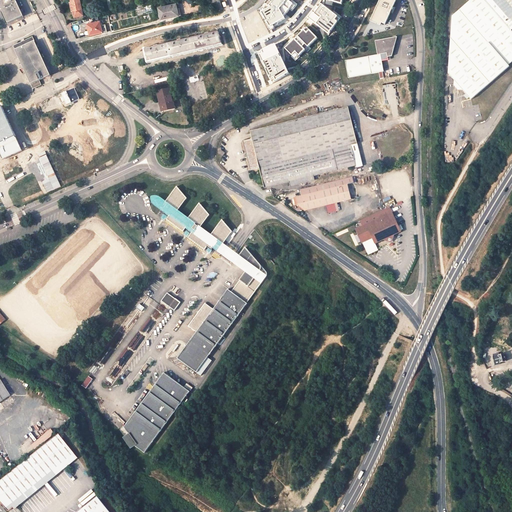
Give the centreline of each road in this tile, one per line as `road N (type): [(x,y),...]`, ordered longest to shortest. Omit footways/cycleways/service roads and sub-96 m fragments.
road 1 (trunk): [(343,511),(451,280),(511,175)]
road 2 (unclassified): [(422,270),(418,40),(410,0)]
road 3 (tertiary): [(403,303),(213,172)]
road 4 (secondary): [(218,127),(304,80),(334,51),(365,0)]
road 5 (tertiary): [(442,511),(440,394),(413,317)]
road 6 (tertiary): [(44,0),(79,64),(129,110)]
road 7 (secondary): [(357,0),(313,60),(260,97)]
